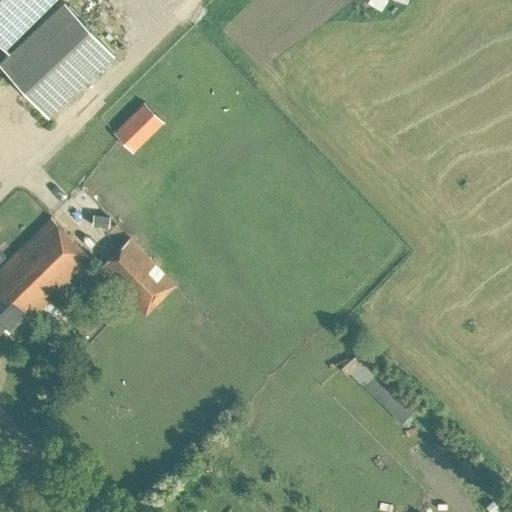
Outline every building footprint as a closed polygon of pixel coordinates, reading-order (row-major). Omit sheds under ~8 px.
[(0,0),(0,43),(4,47),(51,0),(0,0)] [(0,64),(17,83),(48,116),(114,54),(83,21),(64,1),(0,61),(0,64)] [(130,152),(160,123),(140,102),(110,132),(130,152)] [(0,330),(5,327),(10,332),(26,315),(29,320),(61,289),(92,259),(50,217),(0,266),(0,330)] [(97,267),(118,289),(144,315),(175,285),(129,237),(97,267)]
